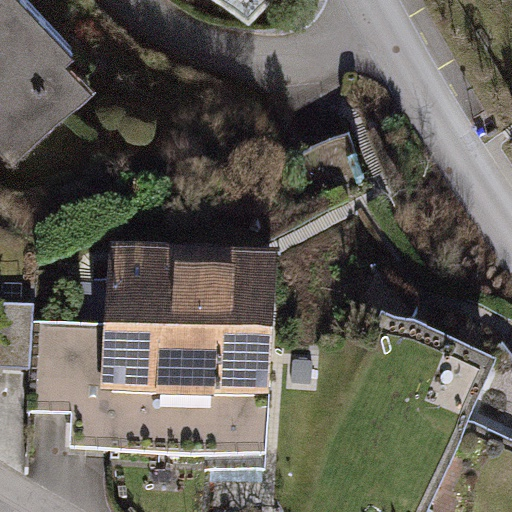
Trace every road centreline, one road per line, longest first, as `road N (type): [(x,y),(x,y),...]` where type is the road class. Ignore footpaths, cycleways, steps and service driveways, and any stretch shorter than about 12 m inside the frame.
road 1 (residential): [(383,23),(283,61),(200,49),(127,0)]
road 2 (residential): [(383,23),(511,237)]
